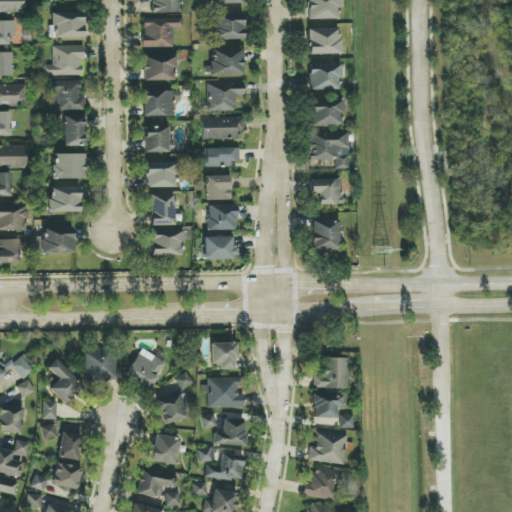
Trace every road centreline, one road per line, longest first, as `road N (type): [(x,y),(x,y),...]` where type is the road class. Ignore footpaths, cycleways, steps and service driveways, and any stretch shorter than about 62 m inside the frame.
road 1 (residential): [(417,0),(438,306)]
road 2 (secondary): [(263,285),(0,290)]
road 3 (residential): [(109,0),(113,232)]
road 4 (residential): [(277,401),(286,313),(275,170)]
road 5 (secondary): [(0,321),(200,317)]
road 6 (residential): [(272,0),(275,170)]
road 7 (secondary): [(511,283),(345,285)]
